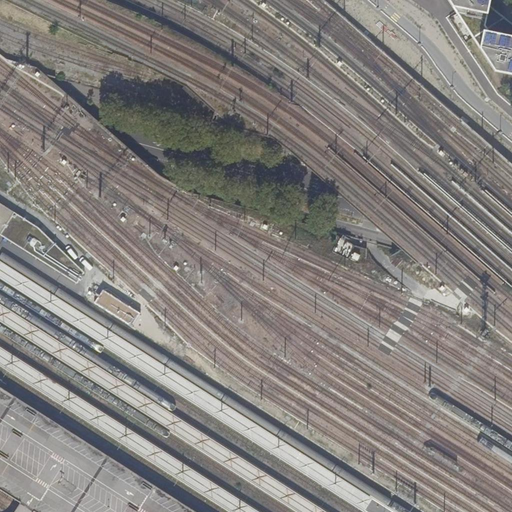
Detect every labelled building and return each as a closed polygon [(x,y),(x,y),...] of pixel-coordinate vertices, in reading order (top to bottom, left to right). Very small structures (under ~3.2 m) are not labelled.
[(448,0),(456,13),(495,71),(511,74),(511,30),(503,28),(489,6),(487,0),(448,0)] [(0,235),(1,236),(77,283),(85,272),(39,229),(15,213),(0,203),(0,487),(29,505),(39,511),(198,511),(3,389),(0,387),(0,235)] [(360,509),(368,495),(0,260),(0,279),(68,322),(360,509)] [(0,322),(296,511),(328,511),(0,304),(0,322)] [(228,511),(260,511),(116,421),(0,346),(0,365),(106,434),(228,511)]
